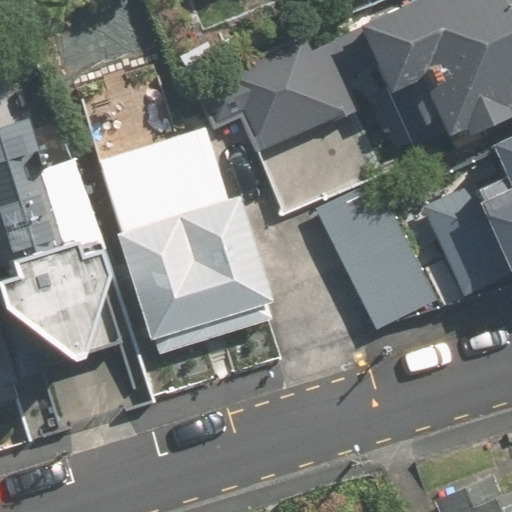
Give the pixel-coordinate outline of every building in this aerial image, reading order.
[(511,0),(412,0),(353,28),(384,93),(411,80),(443,148),(510,117),(506,110),(511,106),(511,0)] [(315,27),(190,84),(212,130),(239,117),(256,155),(353,111),(315,27)] [(0,299),(68,360),(118,343),(66,181),(56,185),(31,108),(0,118),(0,223),(12,262),(0,266),(0,299)] [(141,134),(87,152),(156,356),(274,316),(215,142),(191,151),(179,114),(139,127),(141,134)] [(511,130),(483,144),(499,179),(468,194),(511,290),(511,130)] [(438,303),(373,184),(310,218),(376,338),(438,303)] [(0,396),(17,392),(0,325),(0,396)] [(457,486),(432,495),(438,511),(511,511),(511,485),(463,503),(457,486)]
